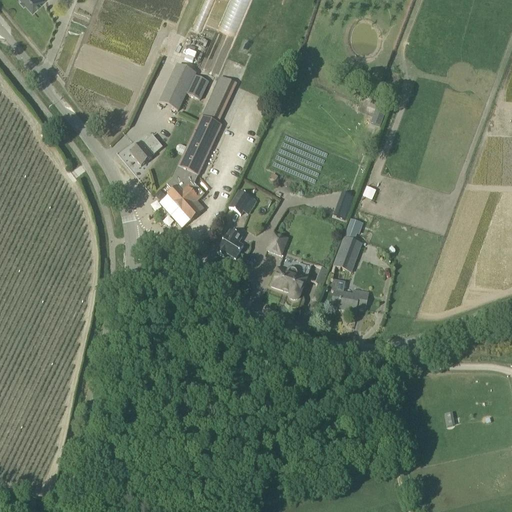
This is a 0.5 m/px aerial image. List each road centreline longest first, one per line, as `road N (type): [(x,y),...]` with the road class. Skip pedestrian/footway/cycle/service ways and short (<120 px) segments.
road 1 (unclassified): [(401,351),(347,349),(284,332),(258,319),(191,246),(132,241)]
road 2 (tertiary): [(83,511),(127,304),(132,241)]
road 3 (tertiary): [(132,241),(115,178),(0,31)]
road 4 (track): [(387,365),(391,465),(409,511)]
road 5 (residential): [(401,351),(411,367),(511,374)]
